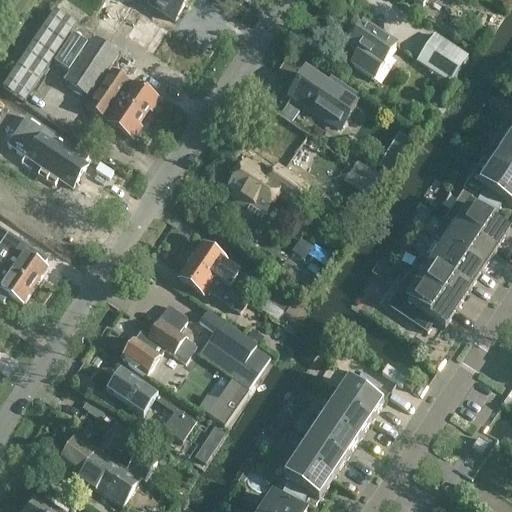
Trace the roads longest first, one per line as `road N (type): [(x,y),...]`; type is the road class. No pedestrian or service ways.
road 1 (residential): [(0,439),(290,0)]
road 2 (residential): [(511,313),(380,511)]
